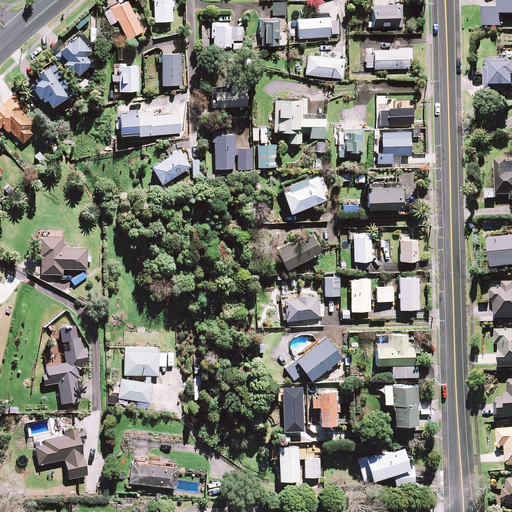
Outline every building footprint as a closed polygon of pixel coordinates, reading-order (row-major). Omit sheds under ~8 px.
[(144,30),(128,0),(124,0),(103,11),(110,24),(118,20),(127,39),(144,30)] [(153,0),(154,21),(172,21),(172,0),(153,0)] [(402,27),(401,16),(400,2),(398,2),(397,0),(371,0),(374,29),(402,27)] [(285,15),(286,2),(273,2),(272,14),(285,15)] [(330,36),(329,16),(297,18),(298,37),(330,36)] [(278,19),(259,20),(260,44),(278,44),(278,19)] [(229,26),(229,22),(202,22),(202,37),(214,37),(214,46),(232,46),(232,40),(242,40),(242,26),(229,26)] [(91,50),(77,35),(60,51),(68,60),(64,63),(70,71),(73,68),(78,74),(91,62),(85,55),(91,50)] [(511,47),(501,47),(502,59),(485,59),(486,90),(493,90),(493,86),(511,85),(511,47)] [(412,58),(412,48),(397,48),(397,49),(366,49),(366,68),(409,68),(409,58),(412,58)] [(180,85),(180,53),(161,54),(162,85),(180,85)] [(344,58),(307,54),(305,74),(342,77),(344,58)] [(73,92),(52,62),(36,73),(39,78),(31,84),(35,89),(30,92),(35,101),(41,97),(43,101),(47,98),(52,106),(73,92)] [(126,66),(126,62),(118,62),(119,91),(138,90),(138,65),(126,66)] [(248,106),(248,87),(211,87),(211,106),(248,106)] [(28,106),(14,93),(0,107),(0,126),(4,123),(23,142),(32,133),(28,129),(34,123),(23,111),(28,106)] [(309,138),(326,138),(326,118),(308,118),(308,99),(273,99),(273,130),(287,131),(287,143),(301,143),(301,133),(309,133),(309,138)] [(366,121),(367,106),(353,105),(353,112),(342,112),(342,147),(339,147),(339,156),(362,156),(362,121),(366,121)] [(413,106),(395,107),(380,108),(380,125),(413,123),(413,106)] [(151,116),(150,111),(120,113),(122,135),(139,134),(139,135),(181,132),(180,114),(151,116)] [(224,130),(211,130),(211,141),(216,141),(216,168),(235,167),(234,134),(224,134),(224,130)] [(410,154),(411,131),(382,131),(382,151),(377,151),(377,163),(392,163),(392,153),(410,154)] [(60,145),(55,137),(48,142),(53,150),(60,145)] [(277,166),(277,144),(257,144),(258,166),(277,166)] [(252,147),(238,148),(239,168),(252,168),(252,147)] [(190,167),(180,149),(152,166),(162,183),(190,167)] [(511,151),(504,152),(504,160),(497,160),(497,194),(511,194),(511,201),(511,200),(511,151)] [(200,159),(191,160),(194,177),(202,176),(200,159)] [(327,190),(321,174),(296,183),(281,188),(290,212),(326,199),(323,191),(327,190)] [(363,186),(363,178),(355,178),(355,186),(363,186)] [(383,186),(383,178),(366,179),(367,208),(401,207),(400,185),(383,186)] [(496,189),(487,189),(487,198),(496,198),(496,189)] [(362,210),(362,199),(342,199),(342,209),(362,210)] [(340,243),(338,224),(322,226),(324,245),(340,243)] [(321,251),(312,233),(277,250),(286,268),(321,251)] [(371,260),(371,233),(353,233),(354,260),(371,260)] [(63,268),(86,269),(86,261),(91,261),(91,256),(86,255),(87,248),(63,247),(63,236),(41,235),(40,256),(42,256),(42,273),(62,274),(63,268)] [(410,239),(410,235),(400,236),(400,260),(418,260),(418,239),(410,239)] [(511,265),(511,236),(492,239),(495,267),(511,265)] [(339,295),(339,277),(324,276),(324,295),(339,295)] [(399,292),(396,292),(397,296),(399,296),(399,309),(419,308),(418,276),(398,277),(399,292)] [(370,278),(350,278),(350,310),(370,310),(370,278)] [(511,280),(503,281),(503,288),(491,288),(491,301),(496,301),(496,317),(511,316),(511,280)] [(393,300),(393,286),(376,286),(376,300),(393,300)] [(317,294),(296,295),(297,297),(284,298),(286,320),(295,319),(295,325),(306,325),(306,317),(319,317),(317,294)] [(58,329),(60,342),(67,341),(68,352),(63,352),(65,363),(45,366),(46,375),(42,376),(43,385),(57,383),(60,404),(80,401),(75,371),(86,362),(84,348),(82,348),(73,327),(58,329)] [(511,365),(511,327),(496,327),(496,343),(500,343),(501,366),(511,365)] [(392,364),(413,363),(413,334),(389,334),(389,342),(376,342),(377,364),(392,364)] [(341,357),(326,336),(284,367),(293,379),(305,371),(311,379),(341,357)] [(158,374),(159,348),(125,346),(124,373),(158,374)] [(413,363),(392,364),(392,376),(417,376),(417,363),(413,363)] [(152,381),(121,378),(119,397),(149,401),(152,381)] [(511,378),(508,379),(509,398),(496,399),(497,417),(511,416),(511,378)] [(415,423),(416,385),(385,384),(385,402),(394,403),(393,422),(415,423)] [(342,410),(341,390),(319,391),(320,394),(311,395),(312,406),(320,405),(320,423),(348,422),(347,410),(342,410)] [(319,428),(319,423),(309,423),(309,439),(324,440),(324,428),(319,428)] [(511,464),(511,427),(497,429),(498,446),(506,446),(507,465),(511,464)] [(85,476),(76,429),(52,434),(53,438),(45,440),(46,443),(34,446),(38,465),(64,459),(68,479),(85,476)] [(298,478),(297,445),(271,445),(272,457),(279,457),(279,478),(298,478)] [(409,469),(403,446),(357,458),(363,480),(392,472),(396,486),(416,481),(412,468),(409,469)] [(320,476),(320,458),(305,457),(304,476),(320,476)] [(176,465),(131,461),(129,481),(175,485),(176,465)] [(511,478),(508,478),(507,486),(504,486),(503,502),(511,503),(511,478)]
